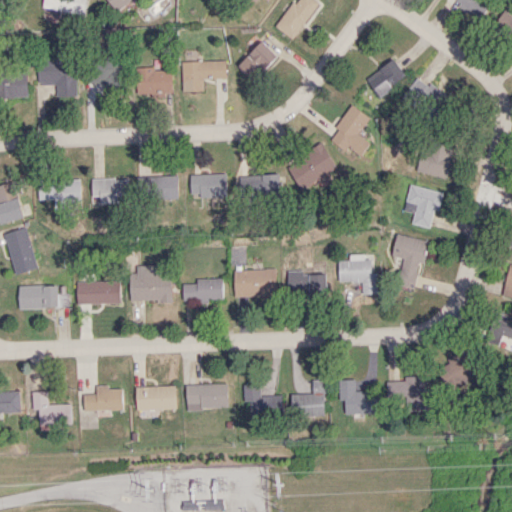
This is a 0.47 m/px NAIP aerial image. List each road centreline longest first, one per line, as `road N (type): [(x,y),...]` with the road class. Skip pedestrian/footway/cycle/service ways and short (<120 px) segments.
road 1 (residential): [(0,351),(419,329),(463,285),(506,121),(499,88)]
road 2 (residential): [(0,141),(223,131),(277,118),(370,0)]
road 3 (residential): [(499,88),(382,0)]
